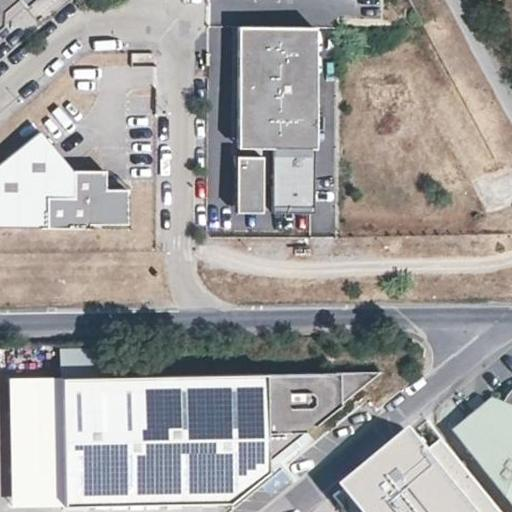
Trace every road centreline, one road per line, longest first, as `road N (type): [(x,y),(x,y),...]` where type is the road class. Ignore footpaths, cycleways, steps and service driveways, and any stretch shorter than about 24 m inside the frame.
road 1 (residential): [(214,318),(187,285),(179,242),(185,52),(177,33),(161,23),(88,23),(0,87)]
road 2 (residential): [(279,511),(511,322)]
road 3 (tertiary): [(511,319),(214,318)]
road 4 (tertiary): [(214,318),(0,321)]
road 5 (residential): [(456,0),(511,107)]
